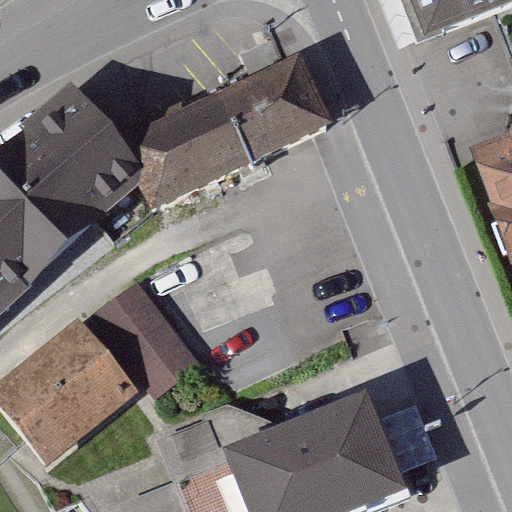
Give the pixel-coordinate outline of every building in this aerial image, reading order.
[(511,0),(419,0),(440,59),(511,33),(511,0)] [(292,77),(140,152),(167,206),(319,132),(292,77)] [(90,99),(0,178),(0,355),(167,206),(140,152),(90,99)] [(511,155),(478,165),(511,282),(511,155)] [(287,302),(264,245),(194,274),(217,331),(287,302)] [(146,288),(6,408),(65,476),(151,402),(158,411),(212,364),(146,288)] [(398,511),(419,505),(386,413),(247,462),(263,511),(398,511)] [(263,511),(247,462),(236,431),(170,454),(184,497),(141,511),(140,511),(263,511)]
